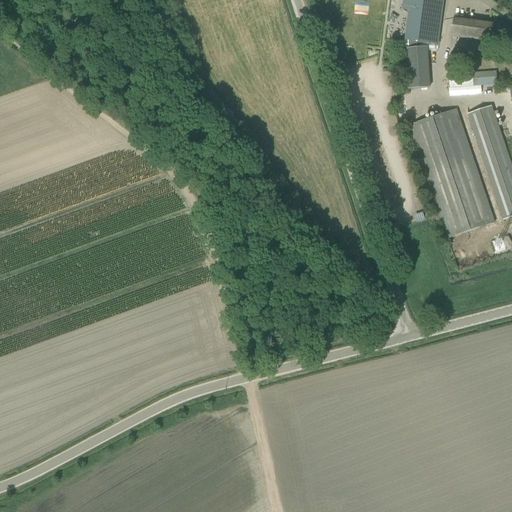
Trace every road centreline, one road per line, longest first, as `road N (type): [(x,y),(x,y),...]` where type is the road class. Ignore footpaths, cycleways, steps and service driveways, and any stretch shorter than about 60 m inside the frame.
road 1 (track): [(244,377),(195,198),(0,34)]
road 2 (unclassified): [(0,489),(211,386),(409,337)]
road 3 (unclassified): [(409,337),(296,0)]
road 4 (track): [(244,377),(277,511)]
